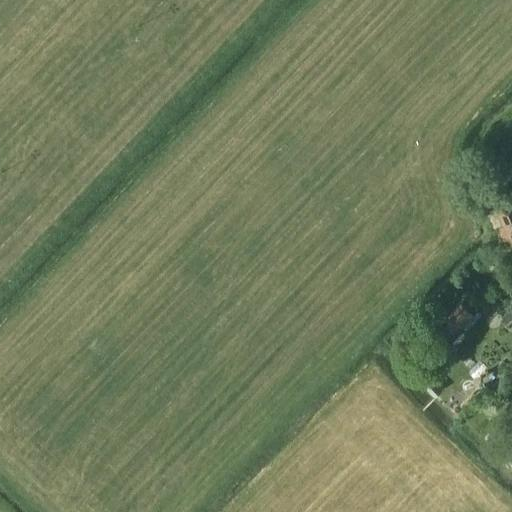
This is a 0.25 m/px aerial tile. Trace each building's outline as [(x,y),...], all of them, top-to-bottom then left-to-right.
[(509,238),(511,243),(511,200),(496,208),(499,215),(494,217),(504,240),(509,238)] [(445,325),(455,334),(472,316),(462,306),(445,325)] [(511,307),(502,316),(511,327),(511,307)] [(449,344),(440,353),(451,363),(459,354),(449,344)] [(511,448),(502,458),(507,464),(509,461),(511,464),(511,448)]
